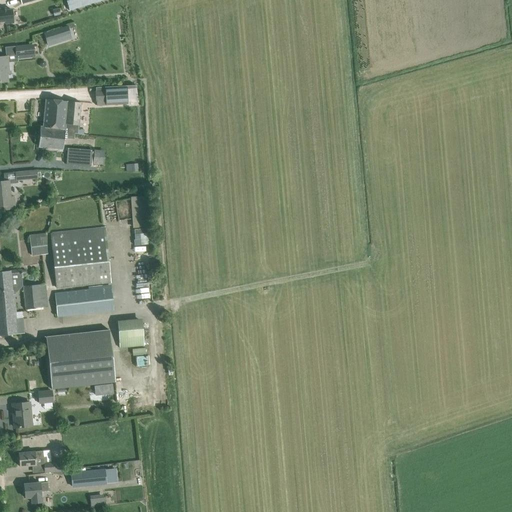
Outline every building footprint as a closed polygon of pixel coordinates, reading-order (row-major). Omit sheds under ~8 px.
[(49,8),(52,15),(58,13),(56,5),(49,8)] [(6,23),(13,23),(11,10),(6,11),(5,9),(0,9),(0,21),(6,21),(6,23)] [(44,34),(47,42),(62,37),(63,41),(71,38),(67,27),(44,34)] [(15,46),(16,57),(35,55),(34,44),(15,46)] [(127,104),(126,89),(126,86),(95,87),(95,91),(95,102),(96,101),(96,105),(127,104)] [(45,99),(43,127),(64,129),(65,124),(78,125),(80,102),(55,100),(45,99)] [(43,127),(40,127),(38,147),(48,148),(62,149),(64,132),(77,134),(78,125),(65,124),(64,129),(43,127)] [(93,149),(69,148),(68,164),(92,166),(93,149)] [(36,177),(41,177),(40,172),(36,172),(36,170),(15,172),(16,180),(36,178),(36,177)] [(4,181),(0,181),(0,206),(3,206),(3,210),(16,209),(14,196),(9,197),(8,184),(8,181),(4,181)] [(131,197),(133,228),(148,227),(146,196),(131,197)] [(50,234),(56,288),(110,282),(105,228),(50,234)] [(134,245),(147,244),(145,232),(133,233),(134,245)] [(29,235),(31,256),(48,254),(45,233),(29,235)] [(22,317),(15,318),(13,291),(17,290),(21,286),(20,277),(22,277),(22,274),(26,274),(25,270),(21,270),(0,271),(0,335),(23,333),(22,317)] [(35,286),(23,288),(25,310),(46,308),(44,286),(35,286)] [(88,290),(54,294),(56,316),(113,310),(111,288),(88,290)] [(143,345),(141,322),(117,324),(119,348),(143,345)] [(45,337),(51,389),(115,382),(109,330),(45,337)] [(38,392),(39,403),(52,402),(51,391),(38,392)] [(12,404),(14,428),(31,426),(29,402),(12,404)] [(46,461),(46,457),(43,457),(43,451),(28,452),(18,453),(19,467),(36,465),(44,464),(43,462),(46,461)] [(43,462),(44,472),(65,471),(65,460),(43,462)] [(105,483),(104,470),(71,473),(72,487),(105,483)] [(40,492),(48,491),(47,482),(23,484),(25,498),(31,497),(32,503),(41,502),(40,492)]
